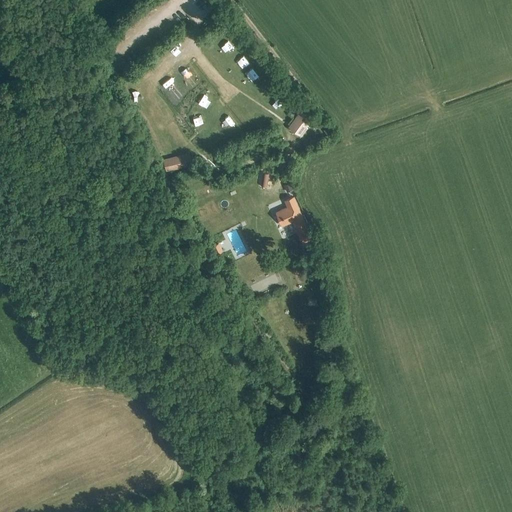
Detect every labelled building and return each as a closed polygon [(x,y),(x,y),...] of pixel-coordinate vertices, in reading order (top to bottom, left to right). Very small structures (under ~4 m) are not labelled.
[(210,51),(216,59),(222,54),(216,46),(210,51)] [(312,118),(301,110),(288,127),(299,135),(312,118)] [(189,153),(164,159),(166,169),(192,163),(189,153)] [(288,198),(296,195),(293,189),(294,189),(292,182),(284,185),(286,191),(285,192),(288,198)] [(307,223),(304,214),(302,215),(294,197),(285,201),(288,207),(280,210),(286,224),(294,220),(299,231),(298,232),(303,242),(313,238),(308,227),(307,227),(306,224),(307,223)] [(216,253),(222,251),(218,243),(212,246),(216,253)]
